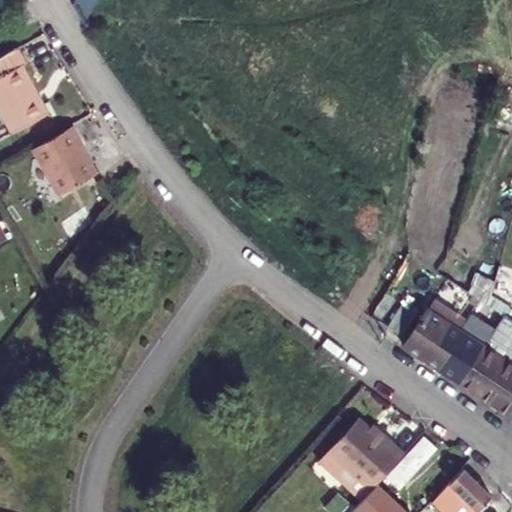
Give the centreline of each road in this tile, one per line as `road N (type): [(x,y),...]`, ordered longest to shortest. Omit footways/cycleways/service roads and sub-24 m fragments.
road 1 (residential): [(511,461),(236,250)]
road 2 (residential): [(236,250),(170,175),(44,0)]
road 3 (residential): [(236,250),(130,399),(94,469),(89,511)]
